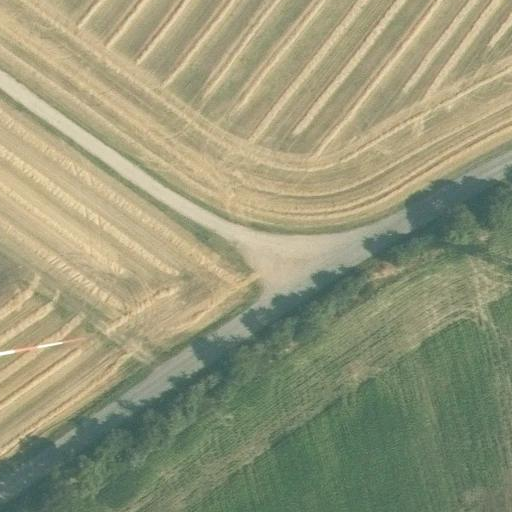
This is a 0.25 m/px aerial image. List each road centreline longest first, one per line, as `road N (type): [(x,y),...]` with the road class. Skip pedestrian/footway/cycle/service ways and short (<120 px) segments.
road 1 (track): [(511,167),(319,271),(0,500)]
road 2 (track): [(0,80),(189,215),(319,271)]
road 3 (track): [(173,379),(0,261)]
